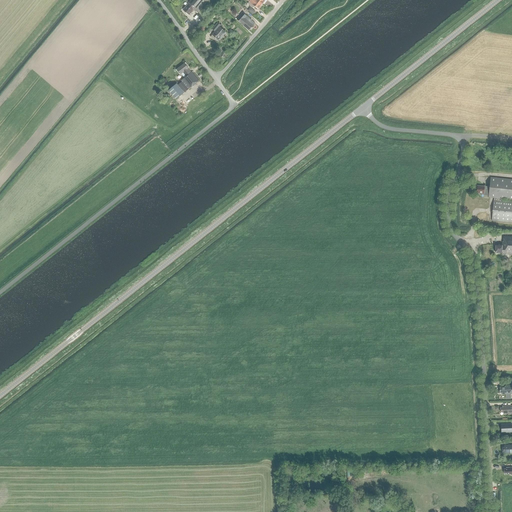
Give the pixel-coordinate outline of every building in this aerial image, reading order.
[(193,10),(197,13),(208,0),(189,0),(190,0),(188,3),(183,10),(189,15),(193,10)] [(252,3),(252,4),(258,9),(262,4),(257,0),(247,0),(249,2),(250,1),(252,3)] [(255,23),(247,16),(242,12),(237,19),(241,23),(240,23),(248,31),(255,23)] [(212,35),(219,41),(226,32),(220,27),(221,25),(218,23),(214,28),(216,30),(212,35)] [(182,82),(178,85),(184,93),(199,81),(192,72),(191,73),(188,69),(189,68),(185,63),(176,70),(180,75),(181,74),(183,76),(184,78),(181,80),(180,81),(182,82)] [(175,100),(184,93),(178,85),(177,84),(168,91),(175,100)] [(511,201),(501,200),(501,199),(511,199),(511,179),(490,178),(489,187),(483,186),(483,187),(477,186),(476,193),(484,194),(483,195),(488,196),(488,197),(494,198),(492,221),(511,222),(511,201)] [(511,236),(503,236),(503,242),(502,242),(502,245),(496,245),(496,249),(495,249),(495,252),(496,252),(496,253),(500,253),(502,253),(502,254),(507,254),(511,255),(511,236)] [(511,394),(511,385),(508,385),(508,386),(505,386),(505,387),(499,387),(499,393),(502,393),(502,395),(511,394)] [(500,408),(500,412),(503,412),(503,414),(511,413),(511,405),(502,406),(502,408),(500,408)] [(501,433),(511,432),(511,423),(501,424),(501,433)] [(511,453),(511,445),(504,445),(504,447),(502,447),(502,452),(504,452),(504,454),(511,453)]
